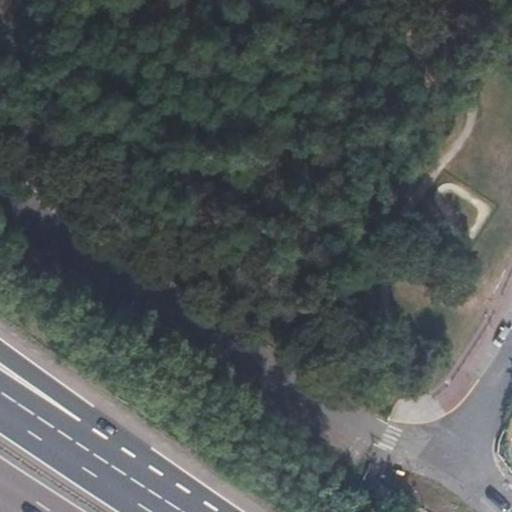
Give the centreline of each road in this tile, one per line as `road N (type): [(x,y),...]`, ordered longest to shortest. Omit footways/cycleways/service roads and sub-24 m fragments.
road 1 (motorway): [(125,476),(0,353)]
road 2 (motorway): [(125,476),(0,389)]
